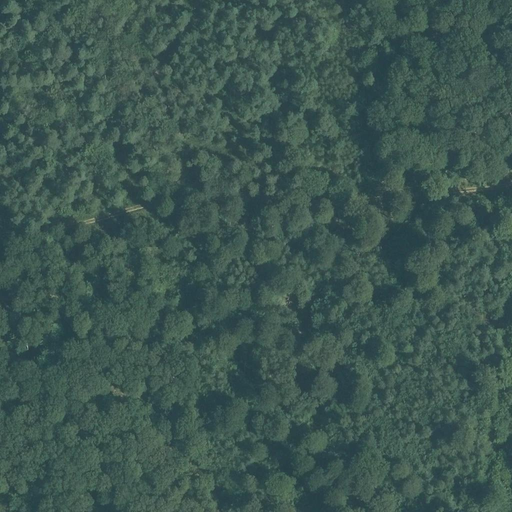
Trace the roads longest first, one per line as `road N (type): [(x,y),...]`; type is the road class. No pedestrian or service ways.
road 1 (track): [(0,233),(52,230),(149,204),(401,199),(511,188)]
road 2 (track): [(511,302),(484,511)]
